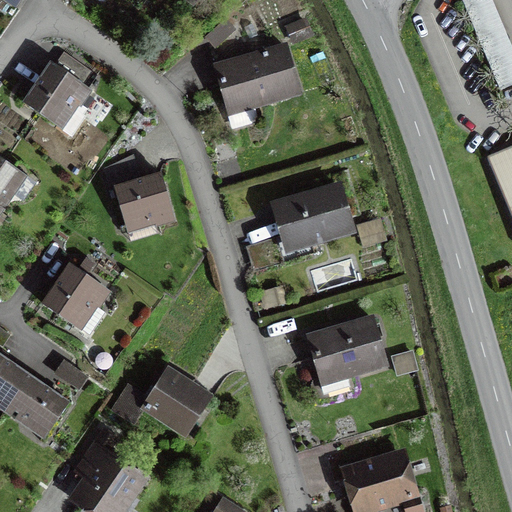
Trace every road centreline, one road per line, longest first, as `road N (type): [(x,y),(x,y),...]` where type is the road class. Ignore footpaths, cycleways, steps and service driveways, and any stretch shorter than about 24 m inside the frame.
road 1 (residential): [(300,511),(186,120),(140,68),(45,14),(0,62)]
road 2 (residential): [(511,451),(428,166),(363,0)]
